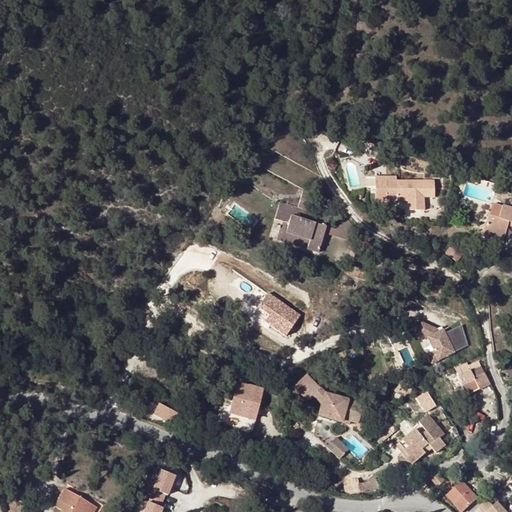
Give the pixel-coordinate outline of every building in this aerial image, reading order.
[(280,125),(273,123),(269,129),(274,133),(280,125)] [(476,179),(462,175),(460,181),(474,185),(476,179)] [(378,196),(386,196),(386,183),(386,180),(378,180),(378,196)] [(387,199),(408,199),(408,212),(424,212),(424,198),(434,198),(433,182),(422,182),(422,186),(416,186),(416,183),(386,183),(386,196),(378,196),(378,202),(386,201),(387,199)] [(303,189),(297,209),(305,211),(311,193),(303,189)] [(276,240),(308,250),(310,242),(286,234),(295,208),(279,204),(275,220),(281,222),(276,240)] [(504,230),(505,227),(508,228),(509,228),(510,224),(511,225),(511,209),(503,207),(503,208),(493,205),(483,235),(504,241),(507,231),(504,230)] [(325,233),(325,232),(322,231),(323,227),(320,225),(323,217),(297,209),(295,208),(286,234),(310,242),(308,250),(318,253),(325,233)] [(322,231),(325,232),(327,226),(330,218),(323,217),(320,225),(323,227),(322,231)] [(72,221),(58,218),(56,229),(70,231),(72,221)] [(337,229),(327,226),(325,232),(325,233),(347,240),(357,228),(346,218),(337,229)] [(503,244),(504,241),(483,235),(482,238),(503,244)] [(462,255),(452,248),(446,255),(456,263),(462,255)] [(300,319),(267,297),(259,309),(274,319),(269,328),(287,340),(300,319)] [(417,334),(428,338),(435,352),(428,355),(433,364),(455,353),(443,330),(438,333),(436,329),(421,323),(417,334)] [(408,338),(393,345),(397,353),(412,345),(408,338)] [(456,370),(470,396),(491,385),(484,373),(478,363),(469,367),(467,364),(456,370)] [(306,375),(293,387),(307,401),(312,396),(321,405),(318,416),(342,422),(343,419),(350,421),(358,423),(364,404),(324,393),(320,388),(319,389),(306,375)] [(233,398),(228,413),(247,418),(249,410),(254,412),(255,408),(257,409),(263,390),(237,383),(233,398)] [(228,389),(222,385),(215,396),(221,399),(228,389)] [(431,391),(418,398),(426,413),(439,406),(431,391)] [(228,413),(233,398),(225,396),(215,419),(251,433),(254,420),(252,419),(247,418),(228,413)] [(154,416),(175,426),(180,417),(164,409),(158,406),(154,416)] [(415,429),(396,446),(413,465),(426,454),(422,450),(429,445),(437,454),(446,446),(440,439),(445,435),(428,415),(419,422),(427,431),(420,436),(415,429)] [(374,435),(382,443),(391,434),(383,426),(374,435)] [(335,438),(327,448),(339,459),(348,450),(335,438)] [(429,445),(422,450),(426,454),(432,449),(429,445)] [(25,466),(27,468),(36,476),(43,469),(32,459),(25,466)] [(36,476),(27,468),(19,477),(28,485),(36,476)] [(174,480),(160,474),(149,500),(161,505),(164,498),(166,494),(169,491),(174,480)] [(438,476),(432,482),(438,487),(444,482),(438,476)] [(447,497),(460,511),(463,511),(466,510),(477,500),(461,484),(447,497)] [(65,490),(59,500),(80,511),(94,511),(97,508),(65,490)] [(61,511),(80,511),(59,500),(55,507),(62,511),(61,511)] [(144,511),(158,511),(161,505),(149,500),(144,511)] [(504,511),(497,504),(493,508),(488,503),(477,511),(504,511)]
